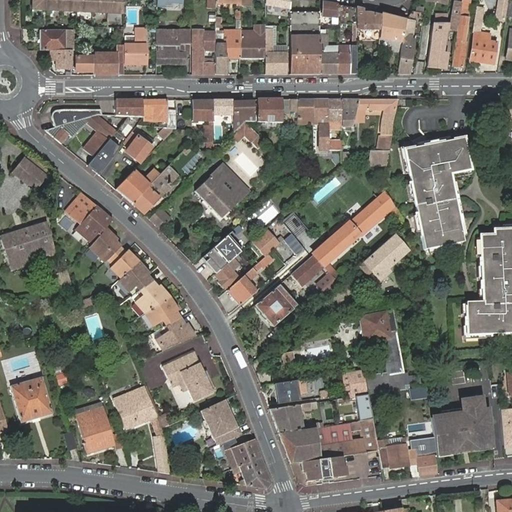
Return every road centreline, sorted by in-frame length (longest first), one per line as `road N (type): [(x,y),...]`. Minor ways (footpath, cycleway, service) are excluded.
road 1 (residential): [(511,86),(32,88)]
road 2 (tertiary): [(33,138),(158,244),(218,322),(287,503)]
road 3 (residential): [(0,475),(75,475),(261,506),(287,503)]
road 4 (residential): [(287,503),(511,475)]
